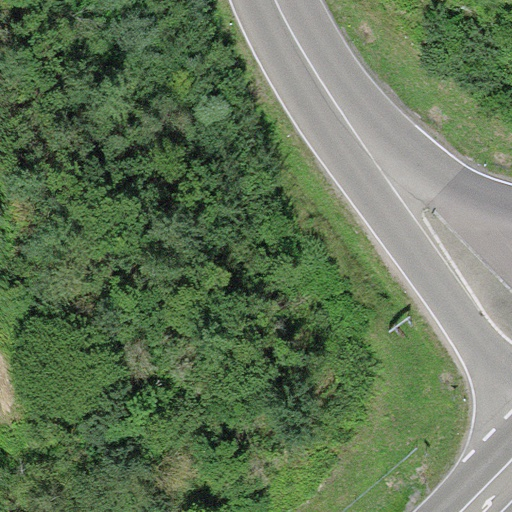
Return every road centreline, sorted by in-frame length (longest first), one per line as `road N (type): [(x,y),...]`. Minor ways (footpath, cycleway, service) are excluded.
road 1 (tertiary): [(377,134),(420,250),(469,324),(511,361)]
road 2 (tertiary): [(377,134),(352,112),(275,0)]
